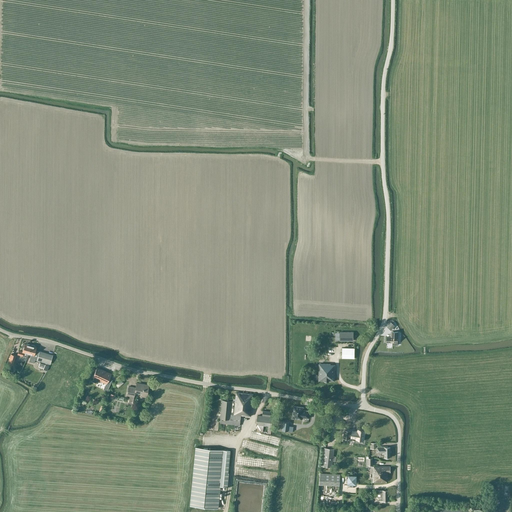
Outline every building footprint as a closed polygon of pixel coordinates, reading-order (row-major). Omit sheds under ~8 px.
[(392,345),(397,345),(398,332),(391,331),(391,336),(387,336),(386,343),(392,343),(392,345)] [(340,332),(340,340),(353,341),(353,333),(340,332)] [(27,356),(28,353),(31,345),(26,344),(26,345),(25,344),(24,345),(23,345),(22,345),(21,347),(22,348),(23,348),(22,352),(19,351),(18,354),(23,356),(23,355),(27,356)] [(35,346),(31,345),(28,353),(31,354),(29,361),(34,363),(35,359),(37,360),(50,364),(53,355),(39,351),(39,352),(35,351),(36,347),(34,347),(35,346)] [(354,359),(355,348),(343,348),(343,358),(354,359)] [(343,360),(343,373),(352,373),(351,360),(343,360)] [(43,369),(47,370),(49,366),(40,362),(38,366),(44,368),(43,369)] [(335,381),(335,365),(331,365),(331,364),(319,364),(318,381),(335,381)] [(93,377),(92,381),(97,383),(99,380),(106,383),(107,383),(110,375),(111,374),(96,368),(92,377),(93,377)] [(146,397),(149,385),(136,383),(135,388),(129,386),(127,396),(130,396),(129,402),(133,403),(135,392),(142,393),(141,396),(146,397)] [(236,392),(236,401),(234,414),(242,415),(251,416),(253,394),(236,392)] [(234,414),(236,401),(233,401),(222,400),(221,418),(220,423),(241,425),(242,415),(234,414)] [(309,418),(310,411),(303,410),(303,407),(293,406),(292,418),(302,419),(302,417),(309,418)] [(258,415),(257,425),(256,432),(271,434),(273,417),(270,417),(271,412),(263,411),(263,416),(258,415)] [(289,426),(289,422),(284,422),(284,420),(277,419),(276,429),(288,431),(289,426)] [(345,430),(344,438),(350,439),(350,437),(351,437),(351,438),(357,438),(357,440),(364,441),(365,430),(363,430),(360,429),(360,430),(358,429),(358,432),(352,431),(351,431),(345,430)] [(384,446),(377,446),(377,452),(382,452),(382,453),(384,454),(384,457),(390,457),(390,447),(384,447),(384,446)] [(196,447),(191,496),(190,506),(218,508),(220,496),(221,486),(228,487),(229,473),(228,473),(231,450),(196,447)] [(321,466),(332,467),(333,461),(335,462),(336,456),(333,456),(334,449),(324,448),(321,466)] [(390,466),(373,466),(373,482),(387,482),(387,478),(388,478),(388,472),(391,472),(390,466)] [(320,473),(319,484),(339,485),(340,474),(320,473)] [(348,475),(348,484),(356,484),(356,476),(348,475)] [(389,490),(376,490),(376,497),(379,497),(379,501),(389,501),(389,490)]
